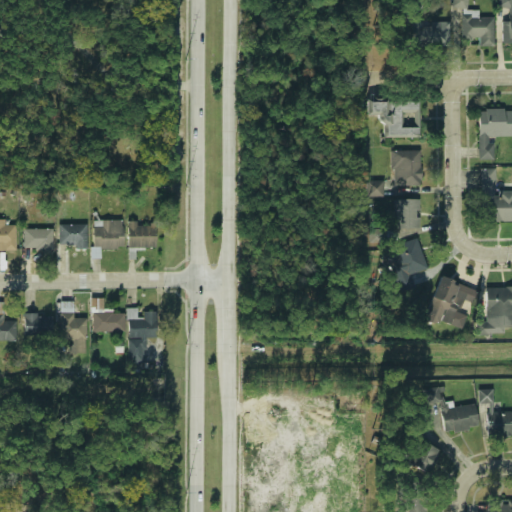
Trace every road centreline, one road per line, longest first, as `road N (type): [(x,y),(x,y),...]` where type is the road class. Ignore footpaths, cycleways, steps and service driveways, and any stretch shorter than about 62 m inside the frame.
road 1 (secondary): [(200,0),(196,511)]
road 2 (secondary): [(228,278),(232,0)]
road 3 (residential): [(228,278),(0,280)]
road 4 (secondary): [(227,511),(228,352)]
road 5 (residential): [(511,76),(369,79)]
road 6 (residential): [(456,200),(456,78)]
